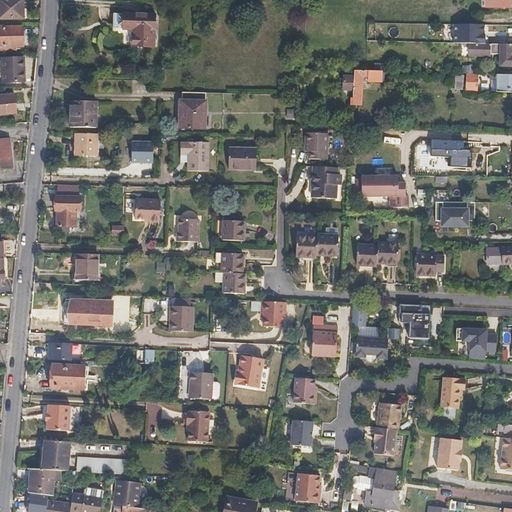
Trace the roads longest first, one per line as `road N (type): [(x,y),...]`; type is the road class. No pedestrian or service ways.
road 1 (residential): [(4,511),(51,0)]
road 2 (unknown): [(27,244),(191,253)]
